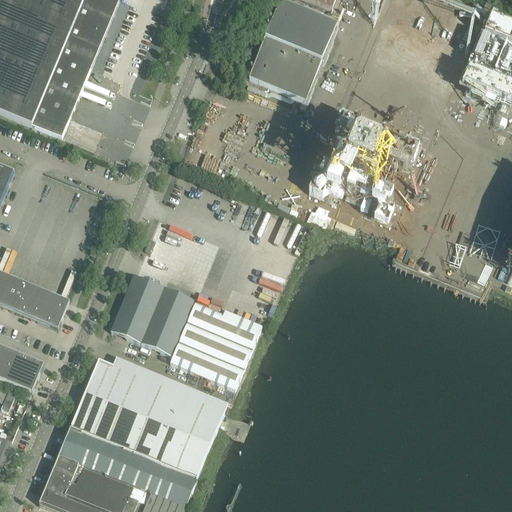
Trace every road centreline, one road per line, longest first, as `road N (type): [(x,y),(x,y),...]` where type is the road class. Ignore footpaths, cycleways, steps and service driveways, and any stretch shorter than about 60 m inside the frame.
road 1 (unclassified): [(11,511),(141,199)]
road 2 (unclassified): [(141,199),(220,7)]
road 3 (unclassified): [(141,199),(0,140)]
